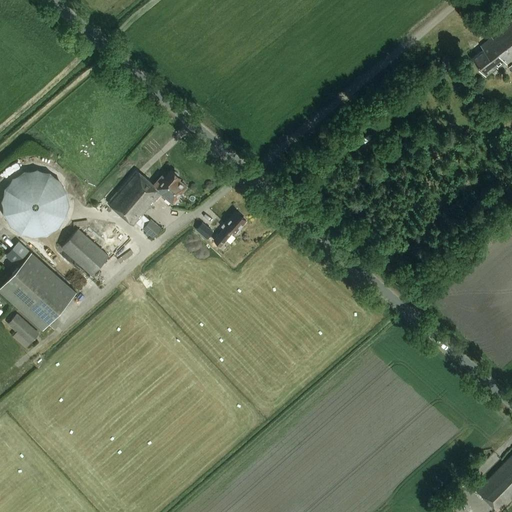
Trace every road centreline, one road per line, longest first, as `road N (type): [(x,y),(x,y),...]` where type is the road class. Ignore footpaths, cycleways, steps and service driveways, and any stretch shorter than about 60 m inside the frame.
road 1 (tertiary): [(511,403),(50,0)]
road 2 (track): [(458,0),(252,177)]
road 3 (track): [(511,222),(405,311)]
